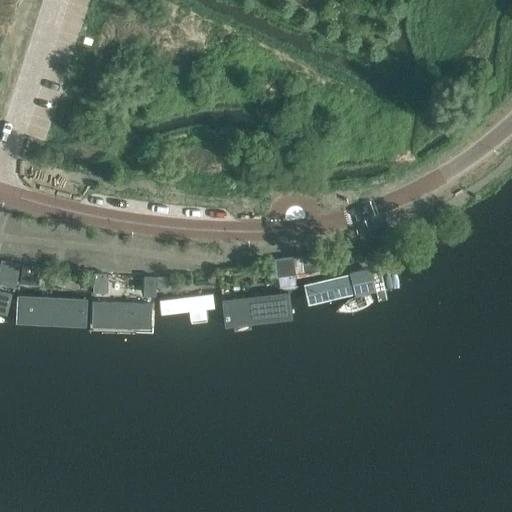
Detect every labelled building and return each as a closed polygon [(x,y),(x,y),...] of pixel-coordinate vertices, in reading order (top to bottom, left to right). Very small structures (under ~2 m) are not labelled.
[(319,254),(294,256),(297,274),(320,272),(319,254)] [(294,256),(278,259),(281,280),(297,277),(294,256)] [(18,283),(21,264),(17,263),(12,262),(8,261),(6,261),(3,260),(1,260),(0,266),(0,279),(12,282),(18,283)] [(24,266),(22,283),(41,284),(42,277),(39,276),(40,267),(24,266)] [(363,269),(319,280),(323,297),(367,286),(363,269)] [(157,274),(159,290),(170,289),(169,273),(157,274)] [(108,274),(93,274),(93,292),(107,293),(108,274)] [(155,277),(144,276),(144,292),(154,293),(155,277)] [(235,292),(237,312),(293,304),(290,285),(235,292)] [(10,294),(0,291),(0,311),(6,313),(10,294)] [(86,301),(21,293),(20,309),(84,317),(86,301)] [(212,294),(160,301),(161,314),(190,310),(191,320),(206,319),(205,308),(214,307),(212,294)] [(151,301),(93,301),(93,325),(151,325),(151,301)]
